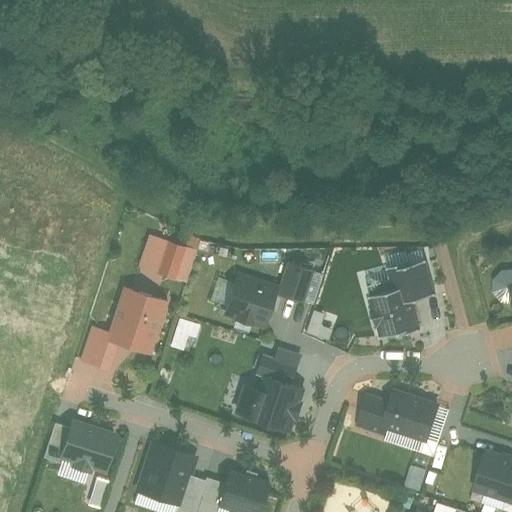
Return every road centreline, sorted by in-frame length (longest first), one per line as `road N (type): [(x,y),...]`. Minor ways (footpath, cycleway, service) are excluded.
road 1 (track): [(1,110),(143,189),(228,223),(357,240),(511,215)]
road 2 (residential): [(310,464),(333,391),(350,369),(472,362)]
road 3 (residential): [(95,393),(310,464)]
